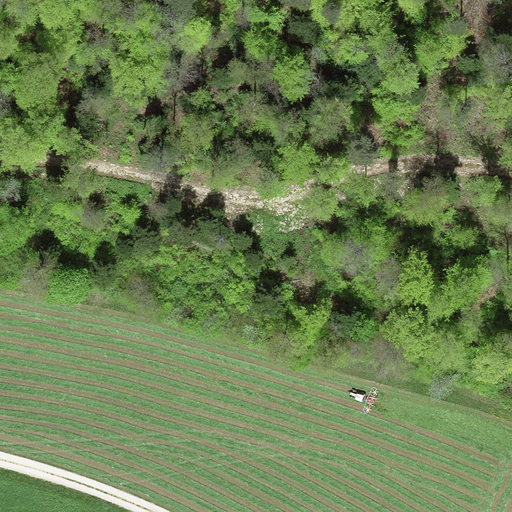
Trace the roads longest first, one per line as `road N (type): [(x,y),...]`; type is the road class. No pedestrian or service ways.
road 1 (track): [(0,156),(56,158),(206,195),(264,199),(412,159),(511,171)]
road 2 (track): [(152,511),(59,473),(0,459)]
